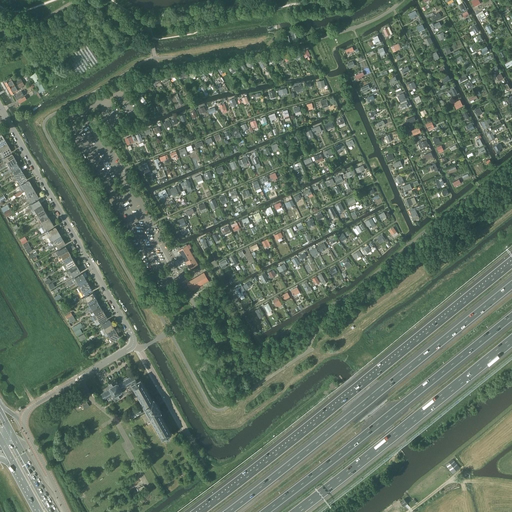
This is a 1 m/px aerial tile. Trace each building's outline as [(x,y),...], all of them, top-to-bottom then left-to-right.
[(483,12),(476,16),(479,21),(481,20),(486,17),(483,12)] [(432,16),(430,17),(432,21),(434,20),(440,17),(438,13),(432,16)] [(475,25),(470,28),(472,31),(473,30),(475,34),(477,32),(478,32),(475,25)] [(292,33),(286,35),(287,41),(294,39),(294,41),(297,40),(295,31),(292,32),(292,33)] [(430,37),(424,40),(427,45),(432,43),(431,41),(430,41),(429,39),(430,38),(430,37)] [(100,61),(86,41),(65,55),(78,75),(100,61)] [(307,49),(302,52),(305,58),(310,55),(307,49)] [(242,61),(237,64),(239,67),(241,66),(243,70),(246,68),(242,61)] [(231,63),(227,66),(230,72),(232,73),(233,73),(236,71),(234,68),(231,63)] [(222,64),(217,67),(220,72),(221,74),(222,74),(225,72),(226,72),(222,64)] [(193,69),(188,72),(192,78),(195,76),(197,75),(193,69)] [(39,78),(35,72),(29,75),(34,83),(37,89),(36,89),(40,97),(46,94),(42,86),(39,80),(40,80),(39,78)] [(363,72),(355,75),(357,81),(362,78),(361,76),(364,75),(363,72)] [(165,73),(159,76),(161,79),(162,82),(168,79),(165,73)] [(25,85),(21,78),(16,81),(20,88),(25,85)] [(18,90),(11,79),(4,83),(11,94),(18,90)] [(140,88),(136,91),(140,97),(144,94),(140,88)] [(466,111),(461,113),(462,116),(464,116),(466,119),(469,118),(466,111)] [(483,121),(480,123),(482,125),(484,129),(490,127),(488,124),(486,120),(483,121)] [(431,121),(426,124),(429,131),(434,128),(431,121)] [(237,127),(231,130),(233,132),(234,134),(234,136),(235,137),(237,136),(240,134),(241,133),(240,131),(239,132),(239,131),(240,130),(239,129),(238,129),(237,127)] [(131,136),(125,139),(127,144),(133,142),(131,136)] [(7,142),(0,146),(0,147),(1,149),(0,149),(0,152),(10,147),(7,142)] [(341,144),(335,147),(336,148),(336,149),(337,150),(339,154),(341,153),(340,151),(341,150),(341,149),(343,147),(344,147),(343,145),(342,146),(341,144)] [(0,152),(0,154),(1,154),(2,157),(12,151),(10,147),(0,152)] [(0,163),(1,165),(14,157),(12,153),(2,159),(3,161),(0,162),(0,163)] [(167,154),(160,157),(161,161),(164,160),(165,160),(166,163),(170,161),(169,158),(168,158),(167,154)] [(14,157),(1,165),(0,166),(2,168),(6,166),(7,167),(8,167),(17,162),(14,157)] [(246,158),(238,161),(240,164),(241,164),(241,165),(242,167),(248,164),(247,162),(247,161),(249,161),(247,157),(246,158)] [(17,162),(8,167),(9,170),(3,173),(4,175),(19,166),(17,162)] [(356,167),(355,168),(355,169),(357,173),(359,172),(360,174),(365,171),(364,169),(365,169),(363,165),(356,168),(356,167)] [(22,170),(19,166),(4,175),(5,177),(13,173),(14,175),(22,170)] [(22,170),(14,175),(16,177),(9,181),(10,183),(15,180),(25,175),(22,170)] [(27,179),(25,175),(15,180),(16,183),(19,181),(20,183),(27,179)] [(340,175),(334,178),(337,184),(343,181),(340,175)] [(21,190),(31,184),(28,180),(21,184),(23,187),(20,188),(21,190)] [(257,180),(253,182),(257,192),(262,191),(257,180)] [(34,189),(31,184),(21,190),(22,192),(25,191),(26,193),(34,189)] [(176,187),(170,189),(172,194),(174,197),(179,195),(178,192),(176,187)] [(34,189),(26,193),(28,196),(22,199),(23,201),(36,193),(34,189)] [(165,189),(157,192),(158,193),(160,198),(161,200),(169,197),(168,195),(166,190),(165,189)] [(236,190),(230,192),(232,196),(233,199),(237,197),(237,199),(239,198),(236,190)] [(39,198),(36,193),(23,201),(24,203),(28,201),(30,203),(39,198)] [(225,195),(220,197),(223,204),(228,202),(225,195)] [(353,197),(348,200),(350,204),(350,205),(356,203),(355,201),(353,197)] [(28,212),(41,204),(38,199),(29,205),(30,207),(25,210),(26,212),(28,212)] [(406,200),(405,201),(407,207),(408,207),(409,207),(409,206),(413,204),(410,199),(407,200),(407,199),(406,200)] [(336,206),(335,206),(337,212),(339,211),(340,213),(344,211),(340,203),(336,205),(336,206)] [(44,208),(41,204),(28,212),(29,214),(35,210),(36,213),(44,208)] [(328,209),(327,209),(331,217),(336,214),(332,207),(329,208),(328,209)] [(44,208),(36,213),(37,215),(35,216),(36,218),(46,212),(44,208)] [(410,210),(409,210),(413,219),(418,216),(416,211),(414,208),(413,208),(410,210)] [(46,212),(36,218),(39,223),(41,221),(49,217),(46,212)] [(41,227),(51,221),(49,217),(41,221),(42,223),(37,227),(38,229),(41,227)] [(183,218),(178,220),(180,226),(181,228),(186,226),(186,224),(184,220),(183,218)] [(308,220),(306,221),(310,227),(314,225),(314,224),(313,222),(314,222),(313,221),(313,220),(312,218),(310,219),(308,220)] [(44,231),(54,226),(51,221),(41,227),(44,231)] [(45,238),(58,231),(55,226),(48,231),(46,232),(47,234),(42,236),(42,237),(43,240),(45,238)] [(291,227),(286,229),(290,237),(294,235),(291,227)] [(58,231),(45,238),(46,240),(49,239),(51,241),(61,235),(58,231)] [(61,235),(51,241),(52,243),(48,246),(49,248),(63,239),(61,235)] [(66,244),(63,239),(49,248),(50,250),(57,246),(58,248),(66,244)] [(267,239),(262,242),(265,248),(270,245),(267,239)] [(198,264),(189,249),(191,248),(189,244),(187,245),(186,244),(182,246),(183,248),(179,250),(189,269),(198,264)] [(58,256),(68,250),(65,246),(58,250),(59,252),(57,253),(58,256)] [(315,247),(309,250),(312,256),(318,253),(316,248),(315,247)] [(63,259),(71,254),(68,250),(58,256),(60,260),(63,258),(63,259)] [(359,250),(352,254),(355,258),(361,255),(359,250)] [(63,264),(73,259),(71,254),(63,259),(64,261),(62,262),(63,264)] [(233,256),(229,258),(234,266),(237,264),(233,256)] [(347,258),(341,261),(344,266),(345,265),(349,262),(350,262),(347,258)] [(73,259),(63,264),(66,269),(68,267),(76,263),(73,259)] [(68,273),(78,267),(76,263),(68,267),(69,270),(67,271),(68,273)] [(71,277),(81,272),(78,267),(68,273),(70,276),(71,277)] [(54,270),(42,277),(43,279),(55,272),(54,270)] [(70,286),(85,277),(82,273),(66,282),(68,286),(70,286)] [(203,284),(209,280),(205,274),(204,275),(203,273),(187,282),(191,290),(203,284)] [(321,273),(318,275),(323,285),(326,283),(321,273)] [(80,286),(87,281),(85,277),(70,286),(71,288),(78,283),(80,286)] [(151,279),(149,280),(150,281),(145,283),(150,293),(157,289),(151,279)] [(209,280),(203,284),(205,287),(196,292),(198,296),(216,285),(212,279),(209,281),(209,280)] [(81,288),(79,289),(80,291),(90,286),(87,281),(80,286),(81,288)] [(302,284),(302,285),(306,292),(312,289),(310,287),(309,287),(306,282),(302,284)] [(92,290),(90,286),(80,291),(81,294),(83,292),(85,295),(92,290)] [(240,287),(235,290),(239,297),(244,294),(243,292),(240,287)] [(297,287),(291,291),(293,294),(296,292),(297,294),(298,295),(301,294),(297,287)] [(85,302),(95,297),(92,292),(81,299),(83,303),(85,302)] [(95,297),(85,302),(86,304),(89,303),(90,305),(97,301),(95,297)] [(97,301),(90,305),(91,308),(85,311),(86,313),(90,311),(100,305),(97,301)] [(268,303),(264,305),(267,313),(272,310),(268,303)] [(102,309),(100,305),(90,311),(91,313),(94,312),(95,314),(102,309)] [(102,309),(95,314),(96,316),(94,317),(95,319),(105,314),(102,309)] [(105,314),(95,319),(96,322),(99,320),(100,323),(108,318),(105,314)] [(102,329),(112,323),(109,319),(102,323),(103,326),(101,327),(102,329)] [(112,323),(102,329),(103,331),(105,330),(107,332),(114,328),(112,323)] [(75,332),(80,329),(82,328),(79,324),(72,327),(75,332)] [(114,328),(107,332),(108,334),(105,336),(107,338),(117,332),(114,328)] [(119,337),(117,332),(107,338),(108,340),(110,338),(112,341),(119,337)] [(139,406),(127,413),(130,418),(146,409),(150,417),(151,417),(163,438),(171,433),(160,412),(161,411),(159,408),(160,408),(158,404),(156,401),(154,398),(152,399),(140,378),(137,380),(134,374),(133,374),(132,373),(130,374),(131,375),(127,377),(127,376),(123,378),(124,379),(121,381),(120,379),(118,381),(116,379),(115,380),(115,379),(109,382),(109,383),(108,384),(102,388),(104,391),(101,392),(104,398),(107,396),(109,399),(113,397),(115,400),(131,390),(130,388),(132,387),(133,387),(143,404),(140,406),(139,406)] [(89,406),(84,397),(73,403),(76,408),(82,404),(85,408),(89,406)] [(452,460),(446,465),(453,473),(459,468),(452,460)]
